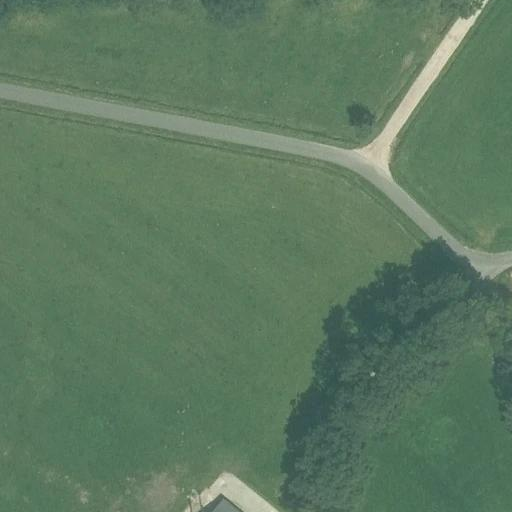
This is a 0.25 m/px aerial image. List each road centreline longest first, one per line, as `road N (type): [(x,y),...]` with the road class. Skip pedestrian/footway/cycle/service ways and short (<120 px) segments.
road 1 (unclassified): [(0,94),(338,157),(368,167),(483,274),(511,262)]
road 2 (track): [(484,0),(368,167)]
